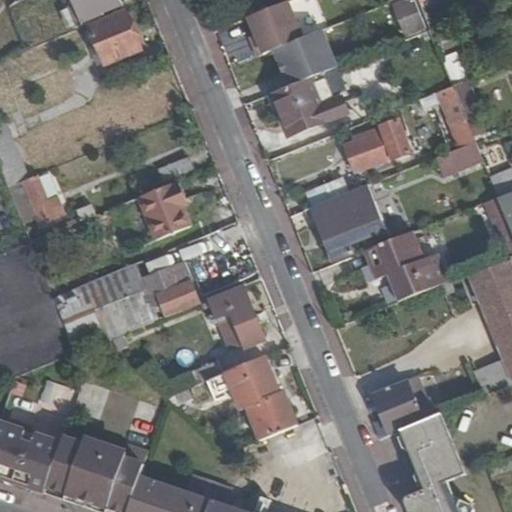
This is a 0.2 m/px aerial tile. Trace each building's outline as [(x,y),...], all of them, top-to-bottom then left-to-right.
[(74,0),(86,27),(102,20),(100,15),(118,7),(114,0),(74,0)] [(409,40),(430,31),(424,15),(417,0),(408,0),(395,6),(409,40)] [(417,0),(424,15),(446,7),(443,0),(417,0)] [(254,46),(260,61),(276,54),(305,42),(290,5),(250,21),(257,38),(260,44),(254,46)] [(128,13),(90,29),(106,67),(143,52),(128,13)] [(291,91),(309,83),(339,71),(324,34),(305,42),(276,54),(291,91)] [(455,90),(468,84),(455,54),(442,60),(455,90)] [(291,91),(273,98),(291,141),(350,118),(343,99),(320,109),(309,83),(291,91)] [(462,152),(478,145),(454,92),(439,98),(462,152)] [(356,178),(412,157),(399,124),(354,141),(355,145),(345,149),(356,178)] [(7,126),(0,128),(0,168),(9,191),(31,182),(7,126)] [(486,165),(478,145),(462,152),(471,171),(486,165)] [(170,182),(194,172),(186,152),(162,162),(170,182)] [(511,172),(492,181),(500,200),(511,195),(511,172)] [(39,179),(10,192),(19,213),(33,207),(42,228),(57,222),(39,179)] [(333,204),(351,196),(346,182),(306,198),(312,212),(315,211),(333,204)] [(187,204),(179,185),(138,201),(157,246),(192,232),(184,212),(181,206),(187,204)] [(511,195),(500,200),(511,229),(511,195)] [(355,256),(333,204),(315,211),(337,264),(355,256)] [(85,223),(100,217),(95,206),(80,212),(85,223)] [(459,224),(478,272),(501,263),(485,222),(476,226),(473,218),(459,224)] [(24,227),(31,243),(39,239),(32,223),(24,227)] [(227,248),(220,232),(190,245),(196,261),(227,248)] [(424,263),(413,236),(370,254),(381,281),(392,276),(404,304),(448,287),(436,258),(424,263)] [(56,299),(32,244),(0,257),(0,378),(3,384),(16,379),(78,354),(71,338),(73,337),(56,299)] [(147,293),(152,306),(154,305),(154,306),(162,303),(167,316),(200,303),(192,283),(181,288),(170,261),(143,271),(151,291),(147,293)] [(93,329),(73,337),(71,338),(78,354),(96,347),(108,342),(160,321),(154,306),(154,305),(152,306),(150,307),(144,292),(148,290),(138,264),(117,273),(122,287),(82,303),(93,329)] [(511,265),(474,281),(509,365),(476,378),(485,400),(511,388),(511,265)] [(117,273),(56,299),(73,337),(93,329),(82,303),(122,287),(117,273)] [(264,340),(243,288),(211,301),(227,341),(234,338),(239,350),(264,340)] [(280,398),(264,360),(221,377),(210,381),(217,398),(231,393),(240,414),(246,412),(260,445),(297,429),(284,396),(280,398)] [(210,381),(221,377),(216,362),(201,368),(207,382),(210,381)] [(386,421),(377,425),(383,441),(398,436),(397,433),(424,422),(425,424),(436,420),(417,376),(398,384),(401,390),(377,399),(386,421)] [(449,434),(442,417),(436,420),(425,424),(401,434),(417,472),(442,462),(433,441),(449,434)] [(0,428),(0,480),(29,490),(46,440),(38,438),(35,447),(23,442),(26,433),(1,425),(0,428)] [(417,472),(426,493),(440,488),(449,484),(466,477),(449,434),(433,441),(442,462),(417,472)] [(54,476),(47,496),(94,511),(117,511),(66,495),(85,445),(66,439),(54,476)] [(145,466),(85,445),(66,495),(117,511),(130,511),(140,481),(145,466)] [(503,475),(498,464),(488,468),(493,479),(503,475)] [(130,511),(231,511),(140,481),(130,511)] [(453,511),(460,510),(449,484),(440,488),(450,511),(453,511)] [(474,511),(473,509),(461,504),(460,510),(453,511),(450,511),(440,488),(426,493),(408,501),(412,511),(474,511)]
